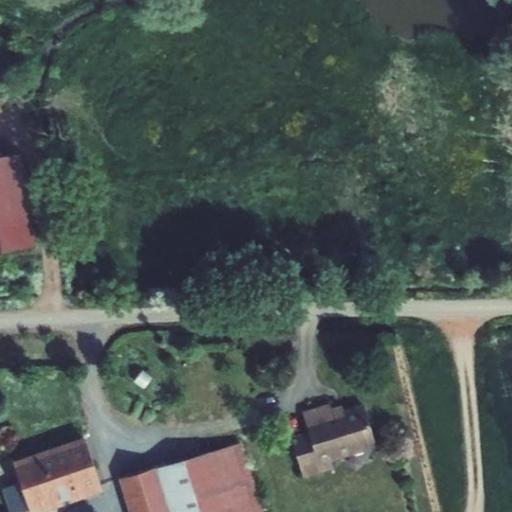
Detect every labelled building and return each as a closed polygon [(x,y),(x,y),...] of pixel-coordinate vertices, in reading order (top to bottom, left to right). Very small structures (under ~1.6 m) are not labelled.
[(0,250),(40,244),(25,152),(0,155),(0,250)] [(283,432),(295,466),(315,460),(312,452),(368,434),(356,395),(325,405),(322,395),(295,403),(302,425),(283,432)] [(259,511),(235,437),(206,447),(226,511),(259,511)] [(15,480),(23,505),(99,480),(86,439),(10,464),(15,480)] [(226,511),(206,447),(159,462),(174,511),(226,511)] [(174,511),(159,462),(118,474),(129,511),(174,511)] [(23,505),(15,480),(0,484),(0,503),(3,511),(23,505)]
